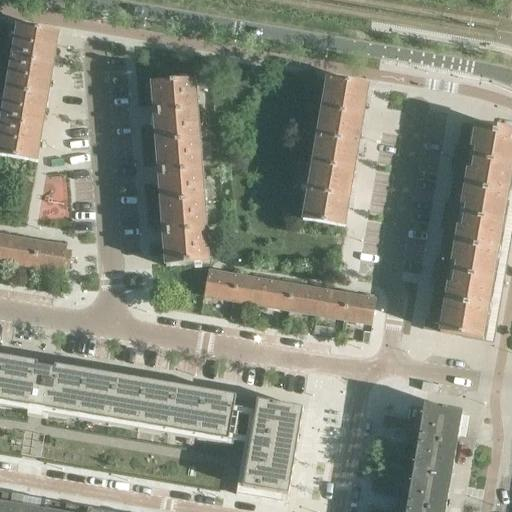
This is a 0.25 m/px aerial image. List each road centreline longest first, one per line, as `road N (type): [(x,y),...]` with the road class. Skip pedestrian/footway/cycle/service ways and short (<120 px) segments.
road 1 (tertiary): [(74,0),(511,79)]
road 2 (residential): [(109,328),(92,44)]
road 3 (residential): [(382,371),(396,302),(387,278),(417,101)]
road 4 (residential): [(370,370),(109,328)]
road 5 (unknown): [(94,70),(59,62),(42,79),(32,195),(50,208),(107,214)]
road 6 (residential): [(215,511),(0,476)]
road 7 (residential): [(346,511),(370,370)]
road 8 (residential): [(511,389),(382,371)]
